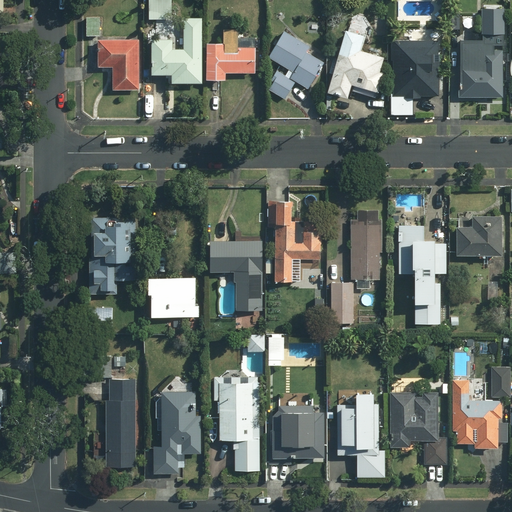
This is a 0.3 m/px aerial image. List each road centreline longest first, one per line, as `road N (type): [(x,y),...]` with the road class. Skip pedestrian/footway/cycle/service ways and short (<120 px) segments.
road 1 (residential): [(49,151),(511,150)]
road 2 (residential): [(50,508),(49,151)]
road 3 (residential): [(49,151),(49,0)]
